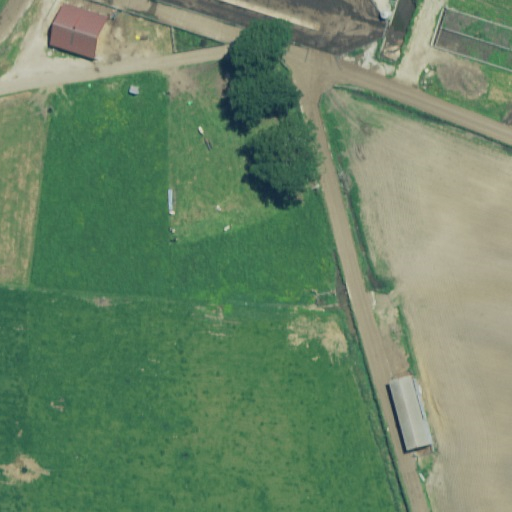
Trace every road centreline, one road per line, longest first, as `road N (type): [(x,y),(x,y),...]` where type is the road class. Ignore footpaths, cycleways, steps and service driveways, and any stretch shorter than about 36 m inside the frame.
road 1 (track): [(106,0),(286,56),(359,242)]
road 2 (track): [(424,511),(359,242)]
